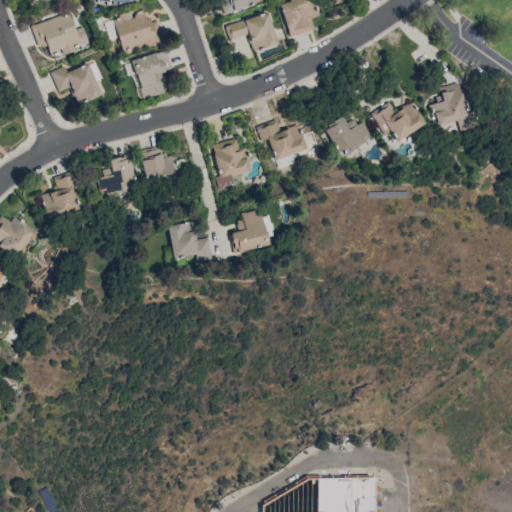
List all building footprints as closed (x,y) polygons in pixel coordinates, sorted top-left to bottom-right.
[(254,0),(255,3),(246,6),(223,14),(218,0),(254,0)] [(289,37),(286,26),(285,26),(279,5),(281,5),(280,4),(290,1),(289,0),(314,0),(318,14),(316,15),(316,16),(310,18),(313,29),(312,29),(312,30),(289,37)] [(123,52),(112,20),(119,17),(118,14),(130,10),(131,12),(130,13),(131,18),(133,17),(136,12),(143,10),(146,19),(149,18),(150,22),(155,20),(161,40),(123,52)] [(68,12),(71,20),(73,20),(75,26),(73,26),(80,45),(73,47),(74,50),(63,54),(62,52),(63,52),(61,47),(59,48),(56,53),(50,56),(46,45),(42,47),(41,44),(37,45),(30,26),(68,12)] [(276,43),(252,51),(251,48),(251,49),(249,42),(248,43),(245,34),(228,40),(224,25),(266,12),(276,43)] [(108,39),(115,37),(111,20),(103,22),(108,39)] [(170,68),(164,70),(164,71),(162,72),(165,80),(163,81),(166,89),(163,90),(164,92),(154,95),(153,94),(142,98),(138,88),(140,87),(138,81),(137,81),(135,74),(134,74),(134,73),(127,75),(124,64),(130,62),(130,60),(151,53),(155,52),(155,53),(165,50),(170,68)] [(100,94),(76,104),(73,95),(72,96),(68,87),(57,91),(49,72),(63,66),(65,72),(87,63),(100,94)] [(437,125),(434,115),(431,116),(428,105),(442,100),(438,88),(457,82),(460,93),(461,92),(467,114),(457,118),(457,119),(437,125)] [(397,141),(390,130),(384,134),(370,113),(387,101),(394,110),(402,105),(403,105),(410,101),(417,112),(418,111),(425,122),(397,141)] [(322,126),(326,123),(327,125),(332,123),(331,122),(339,117),(339,118),(341,117),(345,123),(353,119),(356,125),(362,121),(364,124),(364,125),(369,133),(363,136),(365,140),(358,145),(351,150),(352,151),(345,155),(345,154),(341,156),(338,151),(337,152),(322,126)] [(275,160),(267,138),(260,141),(255,126),(275,119),(279,130),(288,126),(288,127),(296,124),(301,136),(302,136),(306,148),(275,160)] [(235,137),(238,149),(246,147),(250,160),(247,161),(249,171),(231,175),(234,183),(223,186),(220,176),(219,177),(213,155),(211,144),(235,137)] [(159,146),(161,153),(165,152),(166,156),(173,155),(176,169),(171,170),(173,179),(158,183),(157,180),(146,183),(142,165),(141,165),(138,151),(159,146)] [(97,182),(96,182),(96,178),(103,176),(101,170),(111,167),(109,158),(128,153),(136,188),(107,195),(106,190),(99,192),(97,182)] [(72,170),(77,185),(71,187),(78,208),(47,219),(39,195),(47,192),(47,191),(56,188),(52,177),(72,170)] [(234,253),(229,233),(237,231),(236,224),(237,224),(236,220),(241,219),(240,213),(254,210),(255,216),(260,215),(262,223),(263,223),(265,231),(266,230),(270,244),(234,253)] [(0,215),(9,222),(13,216),(31,228),(12,256),(0,247),(0,215)] [(166,226),(191,221),(193,231),(194,230),(196,239),(207,237),(211,258),(197,261),(195,254),(172,258),(166,226)] [(380,511),(260,511),(260,505),(264,503),(262,500),(273,493),(275,496),(295,484),(294,481),(306,475),(320,474),(320,477),(343,477),(343,475),(368,474),(368,477),(374,477),(374,486),(380,486),(380,511)]
